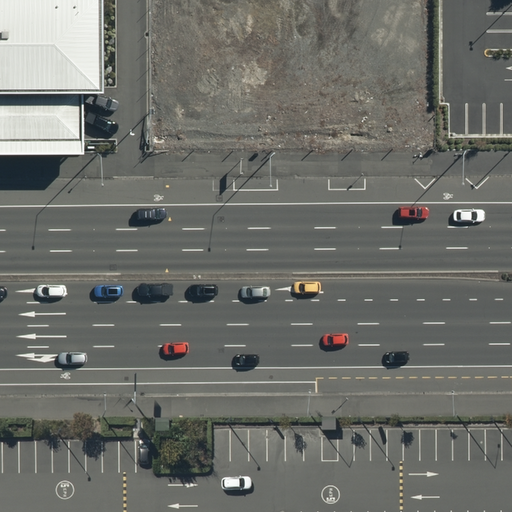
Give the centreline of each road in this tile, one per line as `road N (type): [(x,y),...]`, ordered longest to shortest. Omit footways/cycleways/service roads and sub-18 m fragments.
road 1 (primary): [(0,239),(511,235)]
road 2 (primary): [(511,333),(0,337)]
